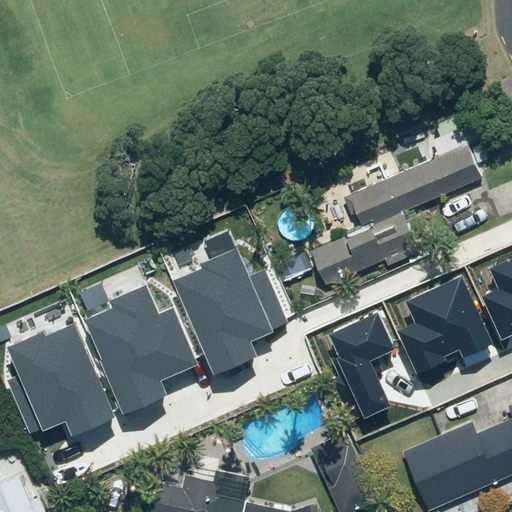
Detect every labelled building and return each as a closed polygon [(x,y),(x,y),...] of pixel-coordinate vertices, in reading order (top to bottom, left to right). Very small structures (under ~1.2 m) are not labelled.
[(418,242),(405,209),(481,177),(459,126),(427,140),(435,158),(344,196),(358,229),(310,249),(323,282),(418,242)] [(182,267),(220,358),(262,340),(257,330),(292,315),(271,264),(258,269),(244,237),(205,253),(206,257),(182,267)] [(484,297),(505,341),(511,336),(511,258),(491,268),(501,289),(484,297)] [(170,301),(156,268),(87,297),(129,397),(176,377),(171,366),(208,350),(185,295),(170,301)] [(398,332),(417,376),(492,343),(461,273),(404,297),(416,324),(398,332)] [(81,303),(11,333),(25,366),(11,372),(35,427),(72,411),(77,423),(123,403),(81,303)] [(330,383),(351,428),(392,410),(370,362),(394,351),(377,314),(327,337),(345,376),(330,383)] [(511,402),(509,404),(511,411),(511,418),(476,435),(469,420),(399,452),(425,509),(511,468),(511,402)] [(346,430),(309,448),(339,511),(350,511),(378,499),(346,430)] [(313,511),(311,505),(293,510),(244,502),(249,475),(219,470),(221,458),(208,456),(209,451),(179,446),(176,461),(160,458),(156,482),(164,483),(161,499),(151,497),(148,511),(313,511)] [(0,511),(42,511),(24,469),(4,478),(0,468),(0,511)]
